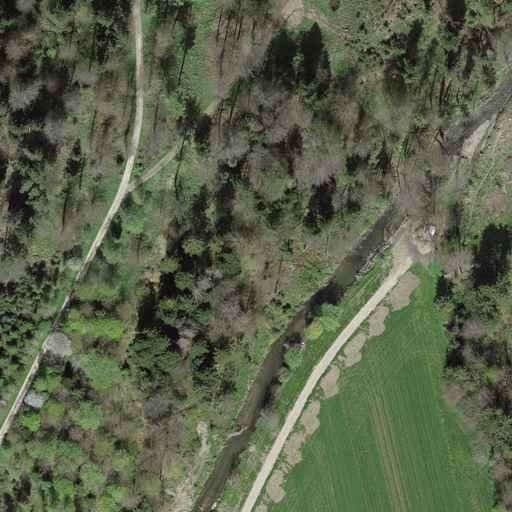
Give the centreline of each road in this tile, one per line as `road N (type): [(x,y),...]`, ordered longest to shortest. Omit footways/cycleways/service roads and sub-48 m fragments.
road 1 (track): [(0,440),(123,193),(140,93),(133,0)]
road 2 (track): [(408,260),(323,364),(246,511)]
road 3 (track): [(123,193),(165,158),(296,0)]
